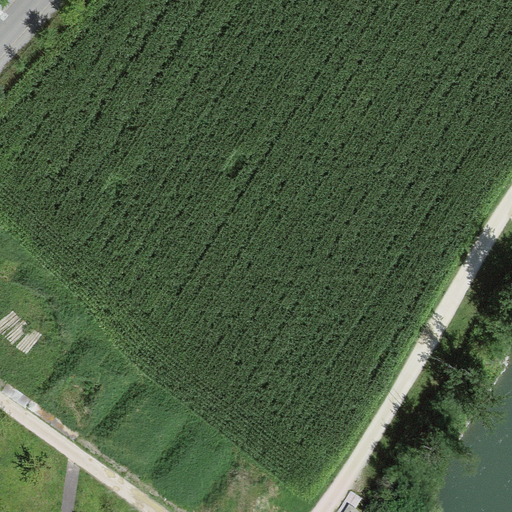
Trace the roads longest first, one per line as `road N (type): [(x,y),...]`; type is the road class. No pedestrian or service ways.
road 1 (track): [(511,206),(324,511)]
road 2 (track): [(162,511),(0,397)]
